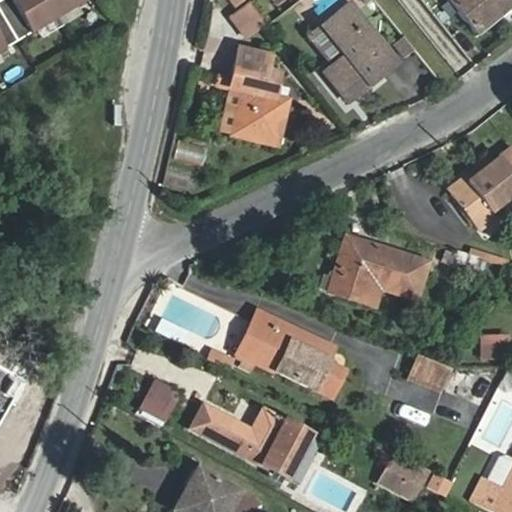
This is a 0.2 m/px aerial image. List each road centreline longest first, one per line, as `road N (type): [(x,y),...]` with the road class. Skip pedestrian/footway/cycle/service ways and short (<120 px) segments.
road 1 (residential): [(119,270),(468,105),(511,70)]
road 2 (tertiary): [(119,270),(178,0)]
road 3 (tertiary): [(32,511),(119,270)]
